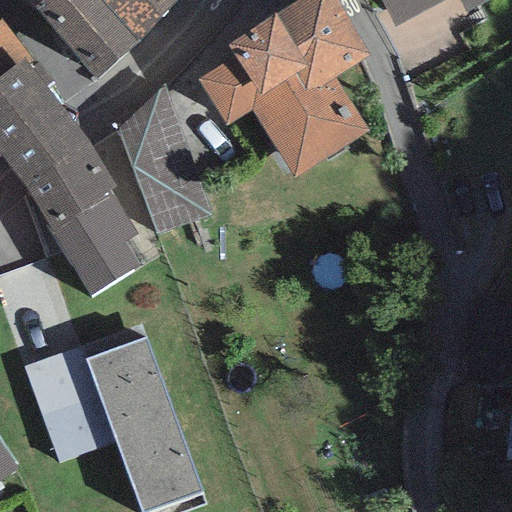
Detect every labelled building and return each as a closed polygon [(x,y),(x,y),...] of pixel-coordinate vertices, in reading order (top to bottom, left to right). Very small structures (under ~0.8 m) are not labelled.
[(15,0),(34,21),(57,0),(15,0)] [(57,0),(34,21),(96,91),(184,2),(182,0),(57,0)] [(372,65),(327,0),(316,0),(228,59),(233,68),(199,91),(227,133),(248,119),(294,186),(367,137),(334,90),(372,65)] [(502,0),(375,0),(392,36),(455,4),(462,21),(502,0)] [(0,87),(26,69),(33,64),(3,24),(0,26),(0,87)] [(26,69),(0,87),(0,163),(7,173),(89,304),(139,275),(126,250),(136,243),(107,201),(116,194),(26,69)] [(162,89),(116,133),(155,240),(209,219),(162,89)] [(511,305),(470,306),(470,387),(511,387),(511,305)] [(84,367),(97,403),(136,511),(180,511),(207,503),(150,343),(84,367)] [(97,403),(84,367),(78,352),(26,371),(44,422),(97,403)] [(0,446),(0,484),(18,472),(0,446)]
